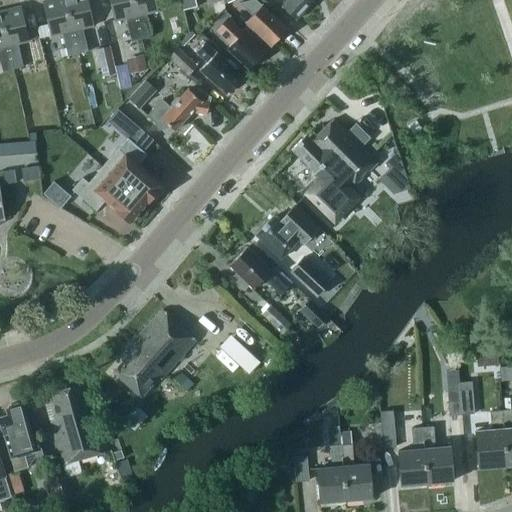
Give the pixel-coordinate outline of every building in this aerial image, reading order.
[(78,54),(64,0),(48,0),(42,2),(50,36),(61,33),(67,57),(78,54)] [(87,0),(64,0),(78,54),(87,52),(82,28),(93,26),(87,0)] [(142,39),(131,0),(108,0),(114,21),(125,18),(131,42),(142,39)] [(154,0),(131,0),(142,39),(151,37),(146,13),(157,11),(154,0)] [(178,0),(162,0),(164,9),(180,5),(178,0)] [(180,0),(183,10),(196,7),(194,0),(207,0),(208,0),(209,0),(180,0)] [(245,22),(270,47),(287,29),(261,5),(261,6),(255,0),(248,0),(243,5),(253,14),(245,22)] [(281,7),(296,20),(312,3),(312,0),(281,0),(283,5),(281,7)] [(0,11),(0,17),(13,69),(23,67),(17,44),(29,41),(21,6),(0,11)] [(0,63),(2,72),(13,69),(0,17),(0,63)] [(226,49),(248,69),(265,53),(242,32),(238,36),(235,34),(238,31),(226,20),(216,30),(231,44),(226,49)] [(199,70),(225,94),(242,77),(216,53),(205,44),(196,53),(207,63),(199,70)] [(115,74),(109,47),(95,50),(102,77),(115,74)] [(178,48),(168,58),(187,76),(196,66),(178,48)] [(129,74),(146,70),(142,55),(125,59),(129,74)] [(139,110),(150,98),(139,88),(128,99),(139,110)] [(199,88),(193,94),(188,89),(178,99),(175,100),(172,104),(171,107),(170,108),(161,100),(146,116),(155,124),(155,125),(157,131),(170,127),(174,131),(191,111),(206,114),(210,97),(199,88)] [(305,136),(291,150),(320,179),(304,194),(333,222),(350,205),(357,198),(346,187),(349,184),(352,187),(376,164),(360,147),(368,139),(355,125),(346,134),(332,120),(311,141),(305,136)] [(408,126),(413,133),(421,128),(415,120),(408,126)] [(137,165),(146,154),(127,138),(102,166),(145,204),(161,186),(137,165)] [(26,142),(18,143),(19,155),(27,154),(26,142)] [(35,142),(26,142),(27,154),(36,153),(35,142)] [(18,143),(9,144),(10,155),(19,155),(18,143)] [(9,144),(0,144),(1,156),(10,155),(9,144)] [(38,166),(29,167),(31,180),(40,179),(38,166)] [(129,222),(145,204),(102,166),(88,183),(82,178),(71,190),(96,211),(105,201),(129,222)] [(29,167),(21,169),(23,181),(31,180),(29,167)] [(14,170),(5,171),(7,184),(16,183),(16,182),(14,170)] [(70,195),(53,182),(44,193),(60,206),(70,195)] [(278,222),(272,216),(255,235),(280,259),(283,255),(288,259),(298,248),(295,245),(299,241),(303,245),(317,230),(293,206),(278,222)] [(287,287),(246,247),(241,252),(240,251),(229,262),(230,263),(229,264),(254,288),(263,278),(280,295),(287,287)] [(303,257),(290,271),(316,296),(330,281),(303,257)] [(298,311),(317,328),(328,317),(320,310),(309,300),(298,311)] [(290,325),(269,305),(260,315),(281,335),(290,325)] [(160,379),(195,340),(162,309),(127,348),(131,352),(113,372),(140,397),(158,378),(160,379)] [(221,346),(251,372),(267,354),(250,339),(246,344),(232,333),(221,346)] [(458,382),(458,389),(461,414),(473,414),(471,381),(458,382)] [(50,420),(62,464),(107,451),(94,407),(90,408),(83,384),(47,394),(54,418),(50,420)] [(448,415),(461,414),(458,389),(446,390),(448,415)] [(10,405),(7,410),(5,410),(7,415),(0,417),(0,426),(2,435),(3,435),(14,471),(28,467),(23,452),(31,450),(33,459),(41,457),(35,436),(32,437),(23,405),(21,406),(17,403),(10,405)] [(511,412),(511,409),(501,410),(505,464),(511,463),(511,412)] [(501,410),(489,411),(490,429),(475,430),(477,467),(505,464),(501,410)] [(392,411),(379,412),(379,422),(381,447),(395,446),(392,411)] [(369,448),(381,447),(379,422),(368,423),(369,448)] [(433,427),(422,428),(426,484),(438,483),(438,481),(450,480),(448,446),(434,447),(433,427)] [(422,428),(419,428),(410,429),(412,449),(397,450),(399,484),(413,483),(413,485),(426,484),(422,428)] [(340,445),(351,444),(350,431),(339,432),(340,445)] [(351,444),(340,445),(344,502),(357,500),(357,498),(370,497),(367,463),(352,464),(351,444)] [(331,503),(344,502),(340,445),(328,446),(330,466),(315,467),(318,501),(331,500),(331,503)] [(294,457),(295,481),(307,480),(306,456),(294,457)] [(0,499),(9,496),(2,475),(0,467),(0,499)] [(52,485),(60,511),(69,509),(66,500),(72,498),(66,480),(52,485)]
